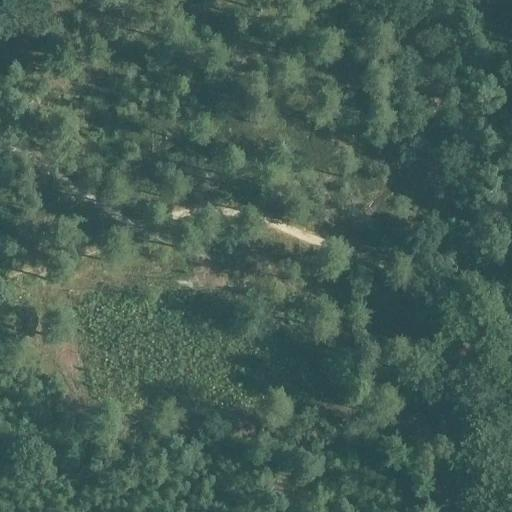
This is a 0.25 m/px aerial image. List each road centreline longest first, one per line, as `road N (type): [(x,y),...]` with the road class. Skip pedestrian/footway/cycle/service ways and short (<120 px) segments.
road 1 (track): [(0,147),(143,234),(197,206),(258,211),(437,306),(511,270)]
road 2 (track): [(437,306),(452,511)]
